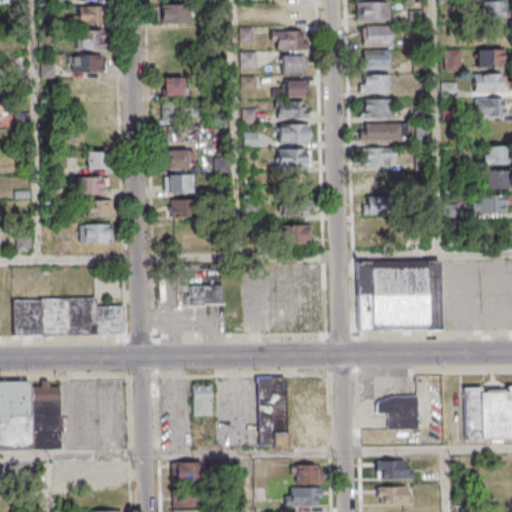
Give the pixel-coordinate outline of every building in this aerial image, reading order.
[(387,1),(356,1),(356,19),(387,19),(387,1)] [(480,3),(480,20),(504,20),(504,3),(480,3)] [(186,4),(159,4),(159,23),(186,23),(186,4)] [(104,5),(76,5),(76,23),(104,23),(104,5)] [(301,24),(301,5),(280,5),(280,24),(301,24)] [(389,25),(360,25),(360,45),(389,45),(389,25)] [(77,48),(105,48),(105,29),(77,29),(77,48)] [(270,30),(270,49),(305,49),(305,30),(270,30)] [(502,49),(476,49),(476,67),(502,67),(502,49)] [(362,50),(362,69),(387,69),(387,50),(362,50)] [(279,72),(299,72),(299,55),(279,55),(279,72)] [(102,71),(102,56),(80,56),(80,71),(102,71)] [(502,74),(472,74),(472,91),(502,91),(502,74)] [(389,93),(389,75),(358,75),(358,93),(389,93)] [(183,76),(161,76),(161,95),(183,95),(183,76)] [(303,97),(303,79),(283,79),(283,88),(274,88),(274,97),(303,97)] [(475,98),(475,117),(504,117),(504,98),(475,98)] [(389,99),(358,99),(358,117),(389,117),(389,99)] [(276,118),(304,118),(304,101),(276,101),(276,118)] [(160,102),(160,120),(195,120),(195,102),(160,102)] [(359,140),(406,140),(406,123),(359,123),(359,140)] [(308,124),(277,124),(277,142),(308,142),(308,124)] [(427,125),(415,125),(415,143),(427,143),(427,125)] [(243,146),(257,146),(257,132),(243,132),(243,146)] [(507,164),(507,145),(480,145),(480,164),(507,164)] [(395,147),(361,147),(361,165),(395,165),(395,147)] [(276,149),(276,167),(309,167),(309,149),(276,149)] [(191,169),(191,150),(162,150),(162,169),(191,169)] [(85,169),(104,169),(104,152),(85,152),(85,169)] [(507,188),(507,170),(483,170),(483,188),(507,188)] [(395,171),(367,171),(367,189),(395,189),(395,171)] [(162,174),(162,192),(191,192),(191,174),(162,174)] [(104,195),(104,177),(73,177),(73,195),(104,195)] [(506,213),(506,195),(474,195),(474,213),(506,213)] [(278,196),(278,214),(310,214),(310,196),(278,196)] [(391,214),(391,199),(370,199),(370,214),(391,214)] [(190,217),(190,200),(169,200),(169,217),(190,217)] [(84,217),(108,217),(108,201),(84,201),(84,217)] [(79,243),(110,243),(110,225),(79,225),(79,243)] [(280,226),(280,244),(310,244),(310,226),(280,226)] [(440,330),(439,260),(355,260),(356,331),(440,330)] [(222,305),(222,285),(186,285),(186,305),(222,305)] [(95,297),(12,298),(12,335),(124,334),(123,305),(95,305),(95,297)] [(256,446),(327,445),(326,377),(255,377),(256,446)] [(0,450),(60,449),(59,381),(29,382),(29,380),(0,380),(0,450)] [(191,415),(211,415),(211,384),(191,384),(191,415)] [(463,439),(511,439),(511,385),(464,386),(463,439)] [(417,429),(417,396),(375,397),(375,413),(386,413),(386,429),(417,429)] [(411,460),(375,460),(375,479),(411,479),(411,460)] [(115,461),(85,461),(85,481),(115,481),(115,461)] [(201,482),(201,462),(170,462),(170,482),(201,482)] [(317,464),(290,464),(290,483),(317,483),(317,464)] [(376,504),(411,504),(411,486),(376,486),(376,504)] [(289,487),(289,506),(320,506),(320,487),(289,487)] [(205,511),(206,491),(172,491),(171,511),(205,511)]
